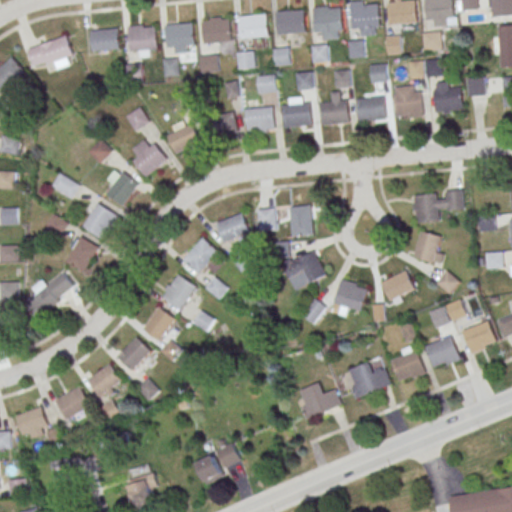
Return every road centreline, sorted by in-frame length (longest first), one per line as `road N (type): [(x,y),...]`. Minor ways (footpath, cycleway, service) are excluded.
road 1 (residential): [(511,145),(238,175),(201,189),(158,229),(100,321),(55,356),(0,379)]
road 2 (tertiary): [(511,400),(250,511)]
